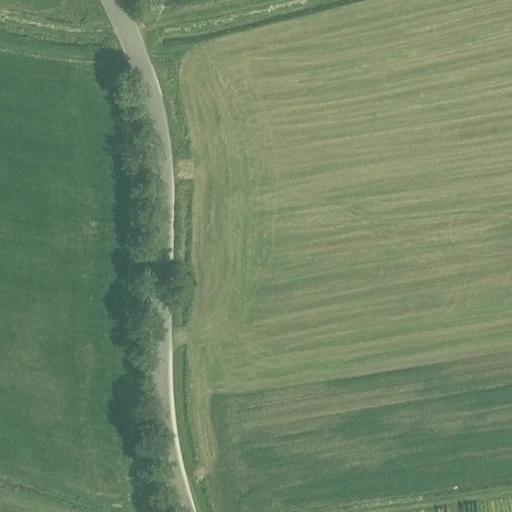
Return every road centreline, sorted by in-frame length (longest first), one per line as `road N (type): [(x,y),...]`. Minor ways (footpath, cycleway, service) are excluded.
road 1 (unclassified): [(187,511),(162,423),(168,179),(161,119),(110,0)]
road 2 (track): [(126,30),(280,0)]
road 3 (track): [(126,30),(42,30),(0,20)]
